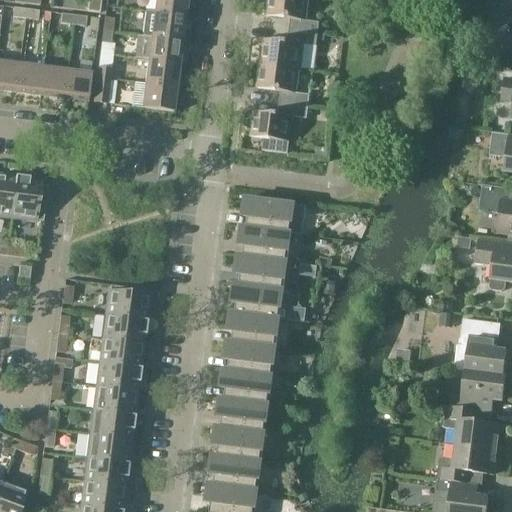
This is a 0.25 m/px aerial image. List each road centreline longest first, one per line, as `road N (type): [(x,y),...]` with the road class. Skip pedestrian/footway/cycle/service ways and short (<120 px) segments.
road 1 (residential): [(170,511),(213,183),(208,153)]
road 2 (residential): [(343,192),(424,28),(511,38)]
road 3 (residential): [(46,302),(65,136)]
road 4 (residential): [(208,153),(226,0)]
road 5 (residential): [(343,192),(229,173),(208,153)]
road 6 (residential): [(208,153),(65,136)]
